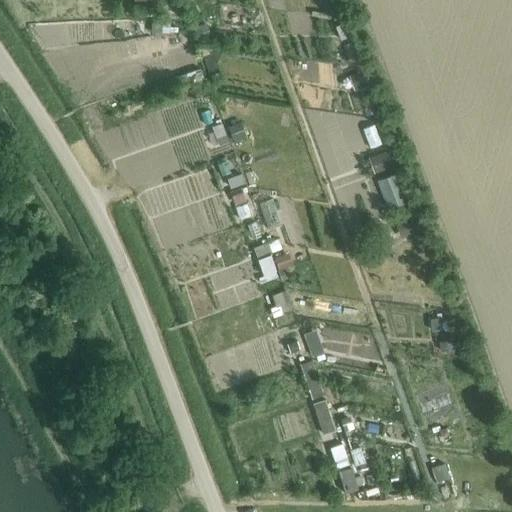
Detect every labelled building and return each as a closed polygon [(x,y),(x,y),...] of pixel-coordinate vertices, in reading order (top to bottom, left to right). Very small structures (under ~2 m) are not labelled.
[(169,23),(151,23),(151,34),(161,34),(169,33),(169,23)] [(206,23),(194,28),(199,41),(211,37),(206,23)] [(173,63),(154,70),(158,82),(165,79),(176,75),(177,75),(173,63)] [(363,71),(352,75),(357,90),(368,86),(363,71)] [(181,90),(181,89),(177,77),(176,75),(165,79),(170,94),(181,90)] [(241,122),(228,126),(234,143),(247,138),(241,122)] [(222,124),(212,127),(219,146),(229,143),(222,124)] [(388,151),(370,158),(374,169),(375,173),(393,166),(388,151)] [(242,174),(226,179),(230,190),(245,184),(242,174)] [(377,181),(388,210),(407,203),(396,174),(377,181)] [(411,219),(399,223),(404,237),(417,232),(417,231),(412,218),(411,219)] [(288,253),(274,258),(278,269),(292,264),(288,253)] [(259,260),(258,260),(264,276),(276,271),(271,256),(259,260)] [(279,270),(278,270),(281,280),(290,277),(286,268),(279,270)] [(276,272),(259,279),(259,280),(260,283),(277,277),(276,272)] [(273,295),(272,295),(276,307),(290,302),(286,291),(273,295)] [(443,318),(431,320),(432,331),(443,330),(444,329),(443,318)] [(316,331),(304,335),(312,358),(324,354),(316,331)] [(453,340),(439,343),(439,344),(440,352),(454,349),(453,340)] [(288,344),(287,344),(290,353),(299,350),(296,341),(288,344)] [(300,365),(311,399),(312,399),(324,395),(312,361),(300,365)] [(325,400),(313,404),(323,435),(335,431),(325,400)] [(348,417),(340,420),(344,431),(345,431),(352,428),(348,417)] [(360,445),(350,449),(356,466),(366,462),(360,445)] [(351,468),(338,472),(345,493),(358,489),(351,468)]
